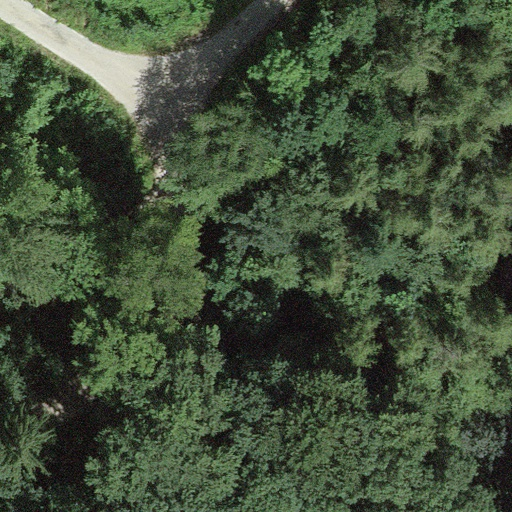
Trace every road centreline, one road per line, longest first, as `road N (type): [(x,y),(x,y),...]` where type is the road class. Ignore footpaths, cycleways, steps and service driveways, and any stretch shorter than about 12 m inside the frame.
road 1 (track): [(0,458),(125,369),(168,314),(189,233),(183,204)]
road 2 (track): [(150,93),(0,5)]
road 3 (track): [(277,0),(209,58),(150,93)]
